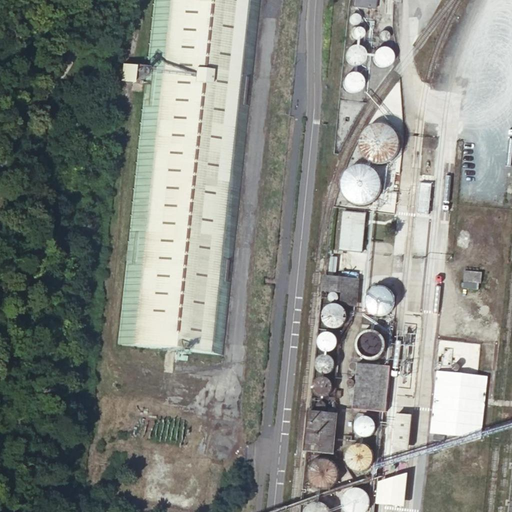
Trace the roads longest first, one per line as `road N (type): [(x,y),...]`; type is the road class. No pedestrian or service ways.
road 1 (track): [(88,0),(42,140),(48,241),(0,504)]
road 2 (secondary): [(315,0),(313,121),(273,511)]
